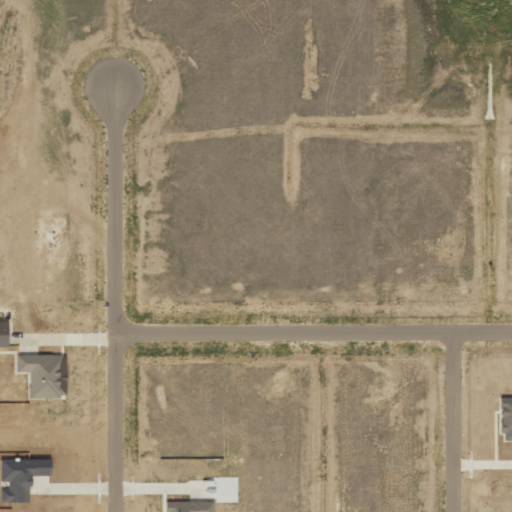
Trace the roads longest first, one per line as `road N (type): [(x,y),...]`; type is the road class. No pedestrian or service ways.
road 1 (residential): [(118,511),(118,86)]
road 2 (residential): [(511,330),(118,332)]
road 3 (residential): [(456,331),(456,511)]
